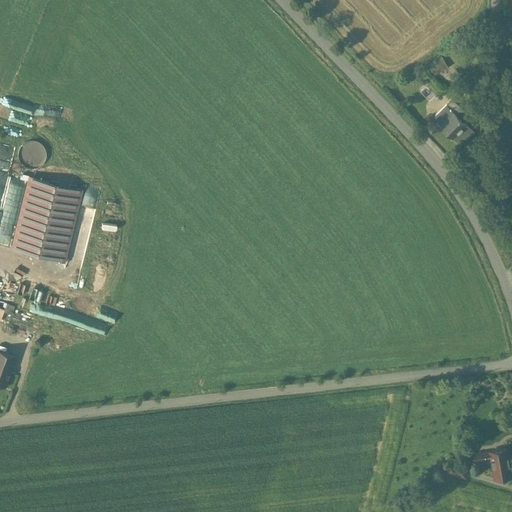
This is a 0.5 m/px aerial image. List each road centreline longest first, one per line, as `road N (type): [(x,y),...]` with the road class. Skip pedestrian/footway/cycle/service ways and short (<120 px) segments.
road 1 (unclassified): [(511,362),(0,423)]
road 2 (tertiary): [(511,300),(449,175),(281,0)]
road 3 (unclassified): [(511,164),(498,0)]
